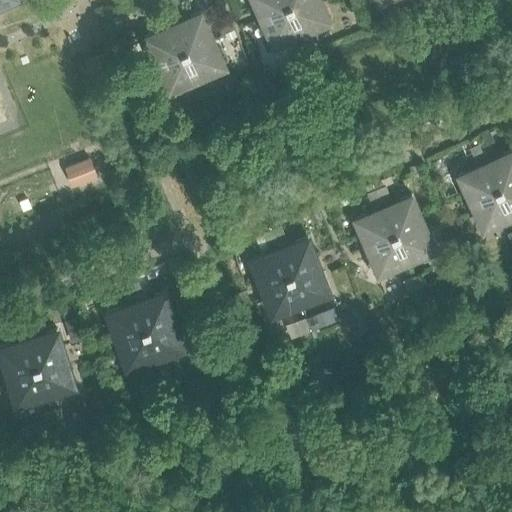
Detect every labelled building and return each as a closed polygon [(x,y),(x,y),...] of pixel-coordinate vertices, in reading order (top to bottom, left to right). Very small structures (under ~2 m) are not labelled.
[(288,5),(286,0),(252,0),(253,2),(254,1),(261,17),(288,5)] [(329,20),(324,9),(323,10),(318,0),(300,0),(288,5),(300,31),(317,24),(318,25),(329,20)] [(300,31),(288,5),(261,17),(268,33),(267,34),(272,45),(283,40),(283,39),(300,31)] [(211,39),(204,22),(206,22),(201,11),(189,16),(190,17),(173,25),(184,51),(211,39)] [(184,51),(173,25),(155,32),(155,31),(143,36),(148,47),(150,46),(157,63),(184,51)] [(225,66),(220,54),(218,55),(211,39),(184,51),(195,77),(213,69),(213,71),(225,66)] [(195,77),(184,51),(157,63),(164,79),(163,80),(167,91),(179,86),(178,84),(195,77)] [(482,155),(477,143),(470,147),(475,158),(482,155)] [(511,181),(511,148),(502,153),(503,155),(486,162),(498,188),(511,181)] [(96,175),(90,159),(65,168),(71,184),(96,175)] [(498,188),(486,162),(469,170),(468,169),(457,174),(462,186),(464,185),(471,201),(498,188)] [(387,194),(380,179),(372,182),(375,189),(379,198),(387,194)] [(511,181),(498,188),(510,214),(511,212),(511,181)] [(510,214),(498,188),(471,201),(479,217),(477,217),(482,228),(494,223),(493,222),(510,214)] [(380,200),(379,198),(375,189),(368,192),(373,204),(380,200)] [(421,221),(414,205),(416,204),(411,193),(400,198),(400,200),(383,207),(394,233),(421,221)] [(394,233),(383,207),(366,214),(365,213),(354,218),(359,229),(360,229),(367,245),(394,233)] [(435,248),(430,237),(428,238),(421,221),(394,233),(405,259),(423,252),(423,253),(435,248)] [(405,259),(394,233),(367,245),(374,261),(372,261),(377,273),(389,268),(388,267),(405,259)] [(317,264),(310,248),(312,247),(307,235),(296,240),(296,241),(279,248),(289,275),(317,264)] [(289,275),(279,248),(261,255),(261,253),(249,258),(253,269),(255,268),(261,285),(289,275)] [(329,292),(325,280),(323,281),(317,264),(289,275),(299,301),(317,295),(318,297),(329,292)] [(425,281),(421,272),(403,280),(407,289),(425,281)] [(299,301),(289,275),(261,285),(268,302),(266,303),(271,314),(282,309),(282,308),(299,301)] [(141,292),(137,280),(121,286),(126,297),(141,292)] [(173,320),(167,303),(169,302),(165,290),(153,294),(153,296),(136,302),(145,329),(173,320)] [(145,329),(136,302),(118,308),(117,307),(106,311),(110,322),(111,322),(117,339),(145,329)] [(325,324),(320,312),(306,317),(311,329),(325,324)] [(33,328),(29,316),(21,319),(25,330),(33,328)] [(310,330),(305,317),(297,320),(302,333),(310,330)] [(185,348),(180,336),(179,337),(173,320),(145,329),(154,356),(172,350),(173,352),(185,348)] [(64,357),(59,340),(60,340),(57,328),(45,331),(45,333),(27,338),(36,366),(64,357)] [(154,356),(145,329),(117,339),(123,356),(121,356),(125,367),(137,363),(136,362),(154,356)] [(36,366),(27,338),(9,344),(9,342),(0,345),(0,355),(1,358),(2,357),(7,374),(36,366)] [(75,386),(71,374),(69,374),(64,357),(36,366),(44,393),(62,388),(63,389),(75,386)] [(171,373),(166,360),(157,363),(161,376),(171,373)] [(44,393),(36,366),(7,374),(13,391),(11,392),(15,403),(27,400),(26,398),(44,393)] [(135,419),(128,400),(118,404),(117,401),(110,404),(118,426),(135,419)] [(62,418),(59,408),(40,414),(43,423),(62,418)]
